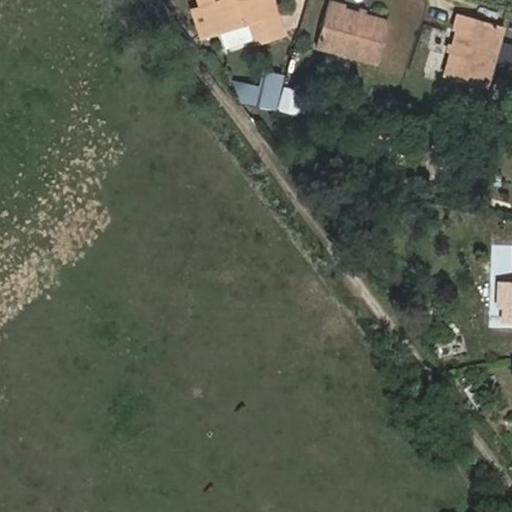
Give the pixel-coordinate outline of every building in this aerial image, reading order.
[(197,28),(207,25),(199,0),(194,0),(189,2),(197,28)] [(199,0),(207,25),(246,14),(252,34),(279,27),(270,0),(199,0)] [(326,6),(315,45),(373,63),(385,23),(326,6)] [(445,75),(483,86),(500,28),(463,17),(445,75)] [(386,149),(389,136),(380,134),(367,131),(364,144),(386,149)] [(502,323),(511,322),(511,289),(504,289),(502,323)]
